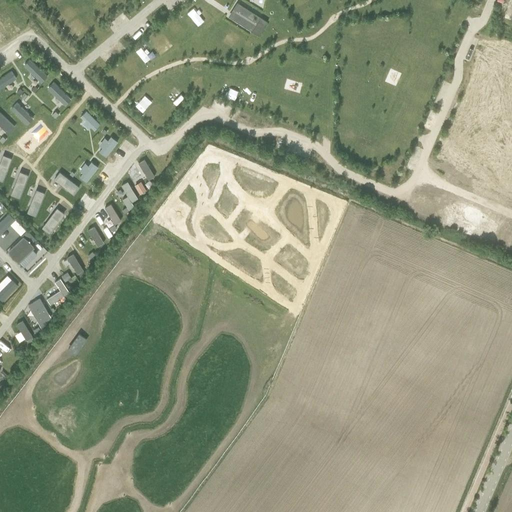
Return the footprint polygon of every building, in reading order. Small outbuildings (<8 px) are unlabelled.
[(237,1),(228,16),(260,35),(269,20),(237,1)] [(58,18),(64,26),(72,20),(66,12),(58,18)] [(505,12),(503,18),(510,21),(511,14),(505,12)] [(76,41),(84,34),(73,24),(66,30),(76,41)] [(41,82),(48,76),(31,57),(24,64),(41,82)] [(0,77),(0,89),(17,78),(11,70),(0,77)] [(54,80),(48,87),(66,105),(73,98),(54,80)] [(133,106),(140,113),(152,102),(145,95),(133,106)] [(17,102),(11,108),(27,124),(34,117),(17,102)] [(93,131),(101,123),(88,109),(79,117),(93,131)] [(0,123),(9,132),(16,125),(0,110),(0,123)] [(103,147),(100,151),(106,156),(119,141),(111,133),(101,145),(103,147)] [(145,158),(138,162),(149,179),(156,175),(145,158)] [(89,165),(87,163),(78,176),(88,182),(99,165),(92,161),(89,165)] [(132,202),(139,198),(129,180),(121,185),(132,202)] [(115,224),(122,220),(112,203),(105,207),(115,224)] [(22,234),(27,229),(10,212),(0,222),(0,236),(12,225),(22,234)] [(88,229),(99,246),(106,242),(94,225),(88,229)] [(8,250),(25,268),(41,253),(25,235),(8,250)] [(72,263),(79,274),(85,270),(74,253),(62,261),(66,267),(72,263)] [(33,302),(43,319),(51,314),(40,297),(33,302)] [(15,335),(20,343),(33,335),(23,319),(16,323),(21,331),(15,335)]
